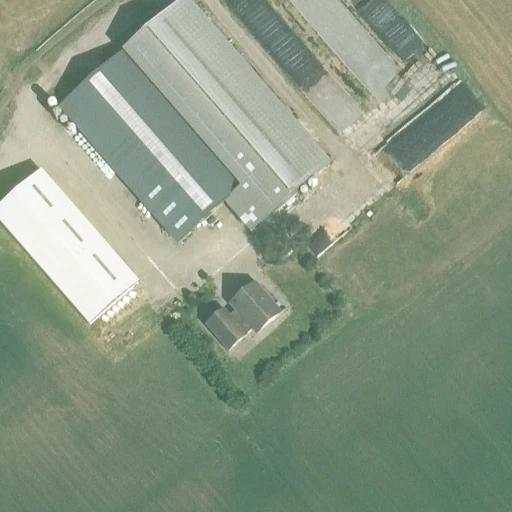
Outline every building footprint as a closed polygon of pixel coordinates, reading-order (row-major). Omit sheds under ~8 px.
[(185,0),(126,51),(245,188),(228,203),(255,233),(330,167),(185,0)] [(372,29),(409,66),(432,43),(394,6),(372,29)] [(180,245),(228,203),(245,188),(126,51),(61,108),(180,245)] [(287,74),(347,129),(364,111),(304,55),(287,74)] [(397,127),(402,132),(370,160),(394,187),(482,107),(454,76),(397,127)] [(25,142),(41,148),(46,137),(30,131),(25,142)] [(42,173),(0,208),(0,222),(90,327),(139,285),(42,173)] [(281,315),(255,285),(232,305),(238,312),(231,318),(225,311),(207,327),(229,353),(254,331),(258,335),(281,315)]
